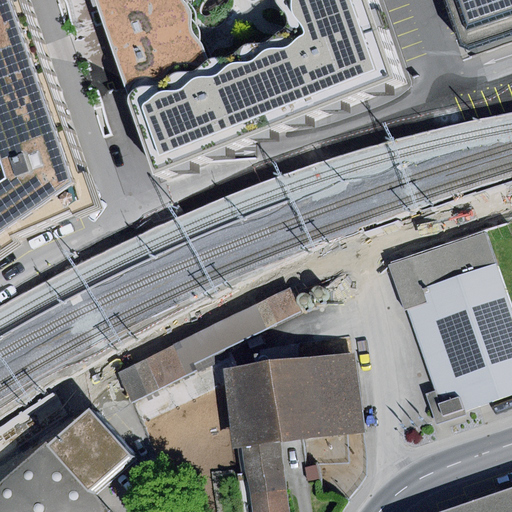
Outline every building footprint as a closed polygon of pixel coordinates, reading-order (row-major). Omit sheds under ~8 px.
[(0,0),(0,259),(20,246),(16,240),(77,213),(78,219),(101,210),(70,129),(24,0),(0,0)] [(375,0),(96,0),(157,173),(406,86),(375,0)] [(511,0),(451,0),(469,51),(477,54),(511,41),(511,0)] [(465,412),(511,395),(511,306),(485,232),(389,266),(433,391),(442,417),(464,409),(465,412)] [(314,299),(316,300),(319,300),(321,300),(323,298),(325,296),(326,294),(326,292),(325,289),(323,287),(321,286),(319,285),(316,286),(314,287),(312,288),(311,290),(311,293),(311,295),(312,298),(314,299)] [(289,288),(117,372),(132,403),(196,372),(193,365),(301,313),(289,288)] [(300,307),(303,308),(305,308),(307,307),(310,306),(311,304),(312,301),(312,299),(311,296),(309,295),(307,293),(305,293),(302,293),(300,294),(298,296),(297,298),(297,300),(297,303),(298,305),(300,307)] [(354,354),(225,371),(234,447),(244,447),(282,442),(363,431),(354,354)] [(442,417),(433,391),(425,394),(437,426),(466,415),(465,412),(464,409),(442,417)] [(88,410),(47,446),(88,492),(129,456),(88,410)] [(0,480),(0,511),(105,511),(88,492),(47,446),(44,442),(0,480)] [(236,474),(240,511),(290,511),(282,442),(244,447),(247,473),(236,474)] [(511,511),(511,487),(439,511),(511,511)]
